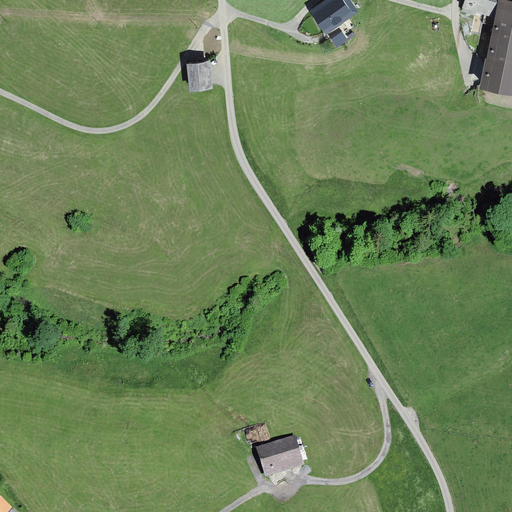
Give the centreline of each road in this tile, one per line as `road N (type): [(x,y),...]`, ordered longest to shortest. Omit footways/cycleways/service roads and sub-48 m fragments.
road 1 (unclassified): [(221,0),(235,141),(245,167),(439,472),(450,511)]
road 2 (track): [(222,14),(145,115),(122,128),(82,129),(0,90)]
road 3 (track): [(380,375),(388,430),(373,468),(356,479),(263,488),(227,511)]
